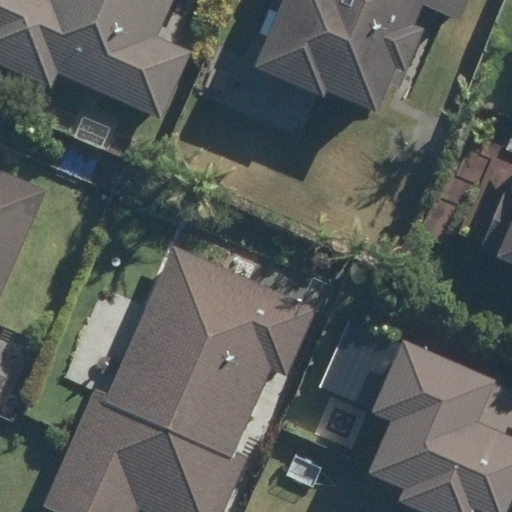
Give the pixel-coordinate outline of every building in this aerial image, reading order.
[(72,74),(175,121),(206,52),(171,36),(186,0),(0,0),(0,59),(66,89),(72,74)] [(294,0),(265,69),(333,98),(337,91),(389,112),(406,70),(416,74),(434,30),(425,26),(433,5),(470,21),(479,0),(294,0)] [(255,69),(233,50),(211,75),(233,94),(255,69)] [(124,160),(153,172),(161,151),(134,139),(124,160)] [(0,381),(2,376),(0,375),(0,287),(41,194),(0,175),(0,381)] [(185,248),(115,404),(106,399),(57,508),(66,511),(149,511),(150,509),(156,511),(234,511),(259,458),(246,452),(282,371),(296,379),(326,311),(185,248)] [(511,381),(474,365),(426,345),(399,409),(420,418),(398,472),(433,488),(427,501),(451,511),(506,511),(508,508),(511,499),(511,381)]
